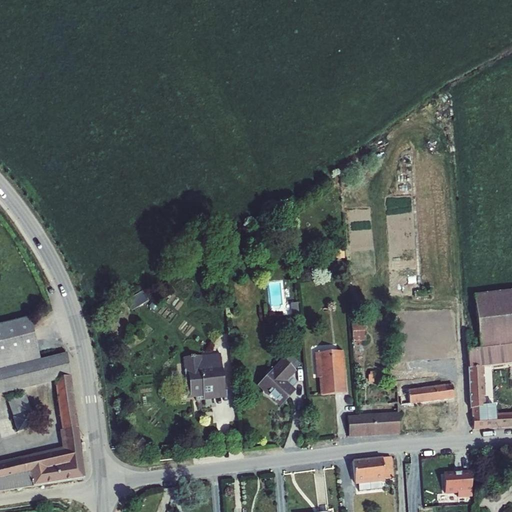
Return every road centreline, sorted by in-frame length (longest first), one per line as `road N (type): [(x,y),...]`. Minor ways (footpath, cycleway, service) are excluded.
road 1 (track): [(511,46),(447,78),(320,172),(74,314)]
road 2 (residential): [(511,438),(371,448),(100,486)]
road 3 (tertiary): [(0,185),(47,253),(74,314),(100,486)]
